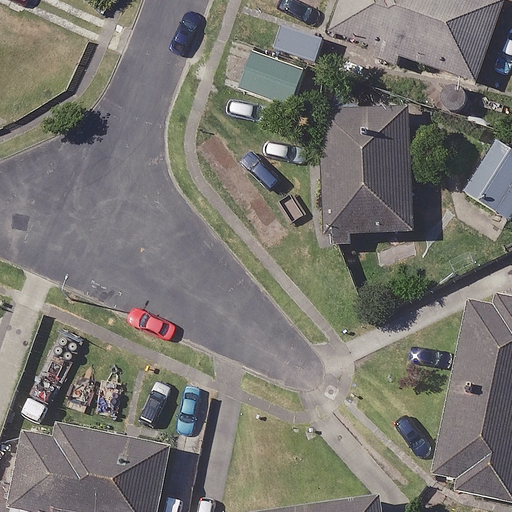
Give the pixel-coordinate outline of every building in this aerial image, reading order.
[(505,5),(491,0),(338,0),(328,32),(479,83),(505,5)] [(306,69),(255,54),(243,94),(294,109),(306,69)] [(413,233),(412,113),(325,114),(325,233),(413,233)] [(511,219),(511,149),(497,140),(464,189),(511,220),(511,219)] [(511,503),(511,297),(498,295),(495,309),(471,304),(433,487),(511,503)] [(161,511),(174,451),(32,422),(15,504),(13,511),(161,511)] [(380,511),(378,497),(273,511),(380,511)]
